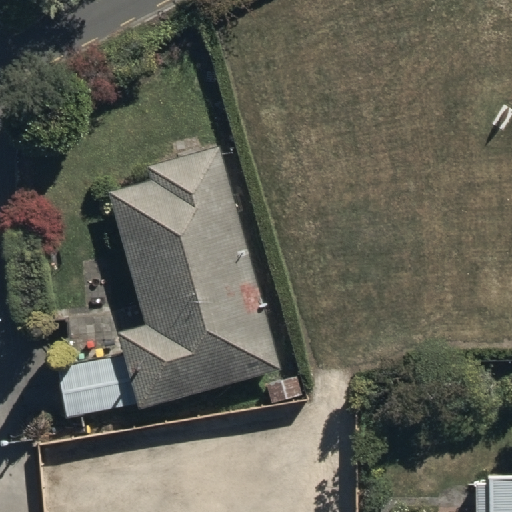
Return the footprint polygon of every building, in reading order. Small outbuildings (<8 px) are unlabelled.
[(286,34),(289,43),(243,56),(288,227),(412,194),(364,14),(286,34)] [(107,190),(143,322),(116,331),(120,354),(58,364),(63,416),(134,408),(282,363),(216,144),(144,166),(148,178),(107,190)] [(302,349),(309,385),(377,374),(371,338),(302,349)] [(249,408),(266,489),(341,474),(324,393),(300,398),(296,376),(265,382),(269,404),(249,408)] [(511,511),(511,471),(486,471),(486,480),(472,480),(472,488),(466,488),(465,510),(472,510),(471,511),(511,511)]
